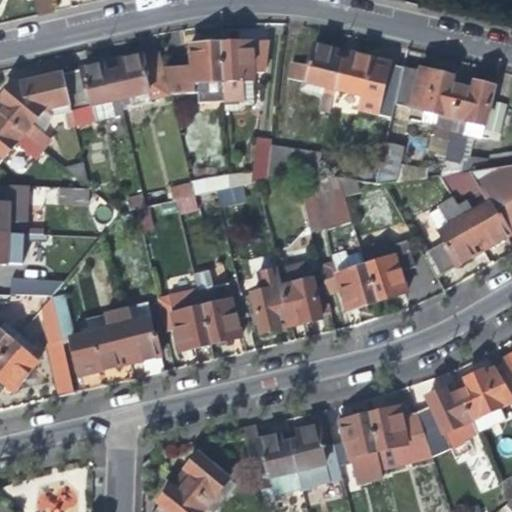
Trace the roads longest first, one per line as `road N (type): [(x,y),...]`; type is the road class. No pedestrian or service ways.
road 1 (residential): [(0,46),(130,14),(250,0),(404,24),(511,52)]
road 2 (residential): [(511,289),(408,342),(116,416)]
